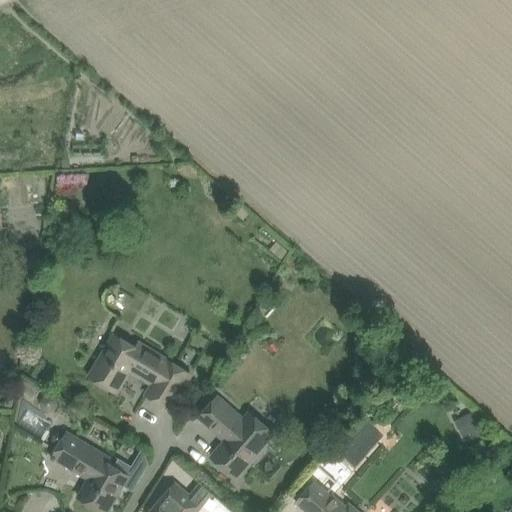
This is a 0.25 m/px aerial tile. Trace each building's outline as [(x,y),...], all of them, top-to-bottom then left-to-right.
[(171,409),(192,374),(144,345),(141,350),(116,335),(91,376),(117,392),(131,369),(155,383),(148,395),(171,409)] [(44,409),(50,411),(55,409),(59,403),(58,396),(51,393),(44,395),(41,402),(44,409)] [(236,477),(276,431),(251,409),(243,418),(218,397),(201,417),(227,441),(213,457),(236,477)] [(475,410),(462,416),(471,434),(473,439),(486,433),(475,410)] [(68,433),(66,435),(59,430),(53,434),(53,441),(60,445),(52,458),(56,460),(57,458),(91,478),(80,497),(104,511),(106,511),(128,475),(103,460),(106,456),(68,433)] [(316,481),(298,502),(310,511),(344,511),(343,511),(346,507),(316,481)] [(176,484),(151,511),(187,511),(197,501),(176,484)]
